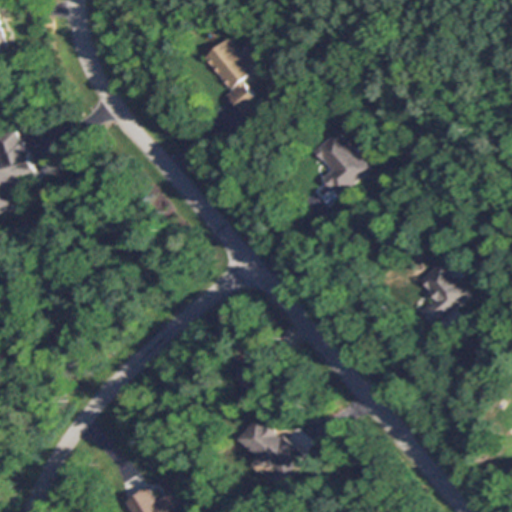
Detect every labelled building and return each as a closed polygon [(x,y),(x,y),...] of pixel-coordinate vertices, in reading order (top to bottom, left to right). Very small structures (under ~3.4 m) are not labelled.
[(0,10),(14,55),(0,59),(0,10)] [(231,38),(249,59),(257,53),(265,63),(246,79),(265,102),(251,113),(245,107),(244,108),(232,94),(241,86),(240,85),(236,88),(209,56),(231,38)] [(299,74),(288,81),(283,74),(294,67),(299,74)] [(22,129),(26,141),(28,140),(31,151),(35,150),(41,171),(23,176),(23,178),(25,177),(28,185),(32,183),(35,193),(25,196),(29,209),(15,213),(14,210),(0,214),(0,161),(8,159),(1,135),(22,129)] [(342,130),(375,168),(345,194),(340,189),(339,189),(329,177),(338,169),(329,159),(328,160),(320,150),(342,130)] [(454,271),(462,279),(464,278),(477,294),(441,325),(429,310),(442,299),(436,292),(439,289),(438,287),(435,289),(433,287),(429,283),(429,282),(427,280),(449,261),(456,269),(454,271)] [(273,370),(253,388),(238,372),(259,354),(273,370)] [(263,415),(270,421),(271,419),(281,428),(280,430),(286,435),(288,432),(303,446),(302,447),(309,453),(291,473),(279,463),(277,466),(272,462),(271,463),(267,464),(261,458),(261,453),(262,452),(244,437),(263,415)] [(154,485),(164,499),(172,494),(171,492),(181,487),(195,509),(190,511),(150,511),(149,509),(144,511),(140,511),(133,500),(143,493),(142,492),(154,485)]
